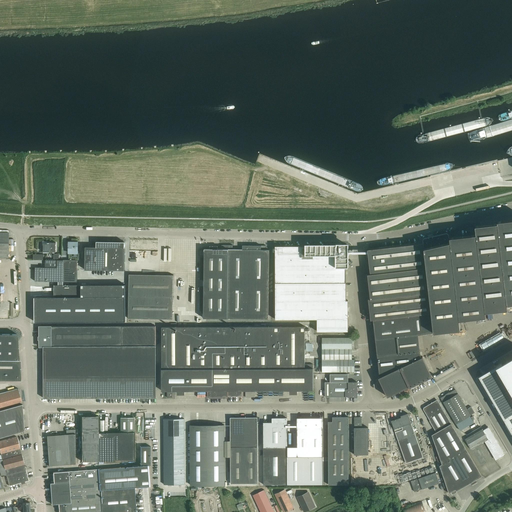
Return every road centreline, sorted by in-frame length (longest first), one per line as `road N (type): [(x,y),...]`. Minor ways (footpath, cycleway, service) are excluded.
road 1 (tertiary): [(33,408),(369,406)]
road 2 (unclassified): [(21,229),(356,237)]
road 3 (unclassified): [(356,237),(369,406)]
road 4 (unclassified): [(511,183),(445,192),(356,237)]
road 5 (unclassified): [(511,208),(356,237)]
